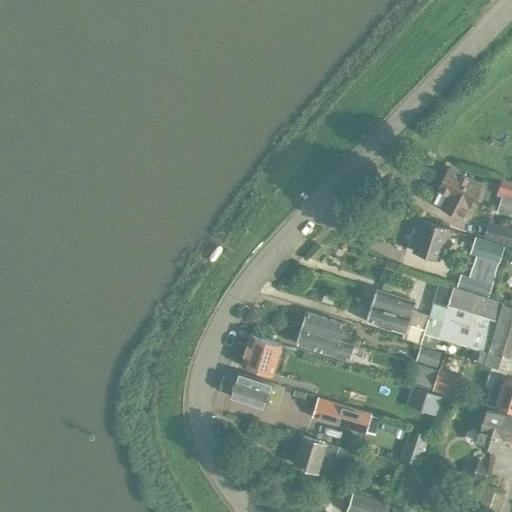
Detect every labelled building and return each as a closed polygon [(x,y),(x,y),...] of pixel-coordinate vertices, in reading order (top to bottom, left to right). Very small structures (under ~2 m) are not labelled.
[(433,201),(446,208),(463,217),(469,206),(469,205),(480,183),(450,167),(433,201)] [(511,181),(502,179),(498,191),(504,193),(502,198),(511,200),(511,181)] [(447,236),(449,228),(423,219),(413,250),(440,258),(444,243),(450,245),(452,238),(447,236)] [(485,235),(490,237),(511,243),(511,228),(489,222),(485,235)] [(470,253),(499,262),(505,245),(475,236),(470,253)] [(457,285),(466,288),(489,295),(493,284),(496,273),(472,266),(469,275),(461,273),(457,285)] [(414,285),(417,275),(408,273),(405,282),(414,285)] [(443,321),(438,336),(481,349),(478,361),(502,369),(511,372),(511,369),(511,295),(510,301),(504,299),(503,301),(454,285),(447,307),(443,321)] [(418,319),(420,312),(412,309),(415,300),(377,288),(372,302),(380,305),(380,307),(418,319)] [(366,320),(404,332),(402,337),(435,348),(438,336),(443,321),(447,307),(433,303),(430,315),(420,312),(418,319),(380,307),(380,305),(372,302),(366,320)] [(301,327),(355,344),(355,343),(341,338),(341,336),(350,339),(354,326),(306,311),(301,327)] [(296,342),(343,357),(350,359),(355,344),(301,327),(296,342)] [(273,374),(275,368),(279,369),(277,375),(298,381),(300,375),(284,371),(288,355),(286,354),(287,348),(281,346),(282,343),(252,333),(242,364),(273,374)] [(416,360),(437,366),(441,351),(420,345),(416,360)] [(438,369),(417,362),(411,381),(432,388),(438,369)] [(462,375),(439,368),(432,389),(456,397),(462,375)] [(239,372),(231,395),(266,405),(277,409),(285,386),(280,385),(273,382),(239,372)] [(490,388),(485,402),(496,406),(511,411),(511,378),(505,377),(494,374),(490,388)] [(320,397),(314,416),(352,428),(358,430),(364,410),(320,397)] [(511,417),(487,410),(481,431),(477,443),(493,448),(496,436),(510,441),(511,434),(511,417)] [(318,471),(323,454),(335,458),(334,459),(353,465),(358,451),(328,442),(327,443),(303,435),(294,463),(318,471)] [(479,457),(463,465),(471,482),(488,473),(479,457)] [(468,500),(489,507),(494,494),(472,487),(468,500)] [(385,511),(388,503),(354,492),(347,511),(350,511),(385,511)]
